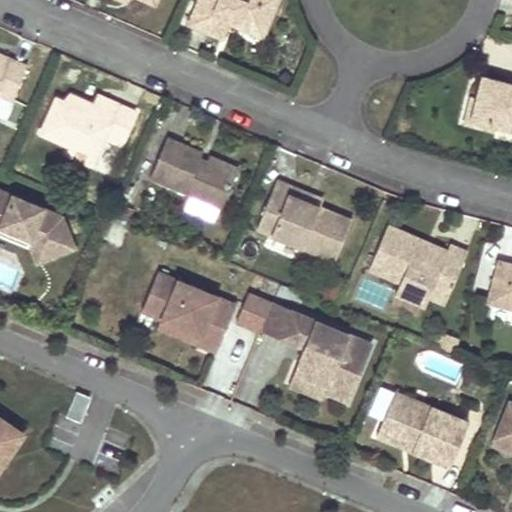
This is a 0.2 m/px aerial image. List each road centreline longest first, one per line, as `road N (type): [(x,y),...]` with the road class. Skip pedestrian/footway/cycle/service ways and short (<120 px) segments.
road 1 (residential): [(328,135),(14,0)]
road 2 (residential): [(415,511),(200,425)]
road 3 (residential): [(200,425),(0,341)]
road 4 (residential): [(511,194),(328,135)]
road 5 (residential): [(365,59),(425,61),(453,46),(483,0)]
